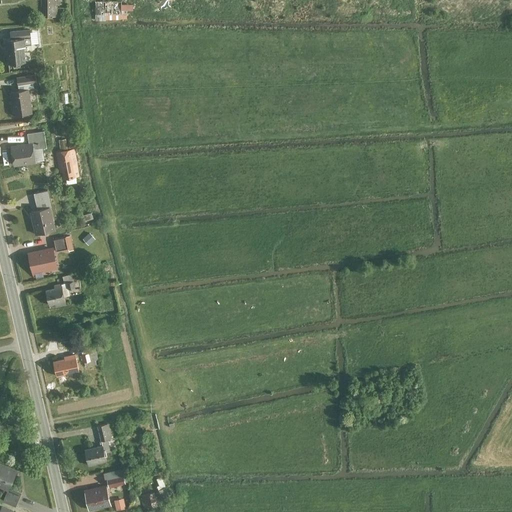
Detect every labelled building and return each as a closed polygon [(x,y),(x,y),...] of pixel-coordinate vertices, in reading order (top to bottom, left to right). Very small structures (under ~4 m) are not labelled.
[(59,0),(42,0),(43,5),(46,6),(46,15),(59,15),(59,0)] [(97,0),(98,18),(130,18),(130,8),(136,8),(136,2),(123,3),(123,0),(97,0)] [(29,35),(8,37),(10,62),(29,60),(27,44),(30,43),(29,35)] [(36,112),(32,87),(12,90),(16,115),(36,112)] [(48,145),(46,129),(29,131),(31,142),(13,144),(16,165),(39,162),(37,147),(48,145)] [(82,176),(76,148),(57,151),(63,179),(82,176)] [(59,228),(53,205),(33,210),(38,233),(59,228)] [(89,244),(98,240),(94,232),(85,236),(89,244)] [(56,239),(61,252),(77,246),(72,233),(56,239)] [(61,266),(56,244),(30,250),(35,272),(61,266)] [(68,302),(64,281),(56,283),(57,286),(48,288),(51,303),(58,301),(58,304),(68,302)] [(84,353),(87,361),(93,359),(90,351),(84,353)] [(82,372),(77,352),(66,355),(66,357),(56,360),(60,374),(67,373),(68,375),(82,372)] [(110,460),(106,443),(87,447),(91,464),(110,460)] [(0,485),(11,490),(20,468),(0,459),(0,485)] [(127,466),(108,470),(110,486),(128,483),(126,473),(128,473),(127,466)] [(114,503),(109,482),(86,487),(91,509),(114,503)] [(158,492),(142,495),(144,508),(160,506),(158,492)] [(118,508),(128,507),(127,496),(117,497),(118,508)]
